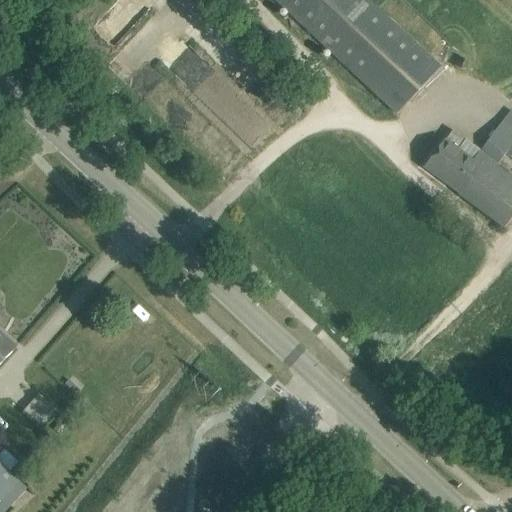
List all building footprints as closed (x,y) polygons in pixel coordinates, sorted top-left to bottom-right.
[(376,9),(367,0),(275,0),(334,55),(397,115),(441,69),(376,9)] [(511,113),(510,112),(481,151),(453,131),(446,140),(445,140),(424,168),(459,193),(458,194),(504,229),(511,218),(511,173),(499,164),(506,155),(511,159),(511,113)] [(0,365),(16,348),(0,333),(0,365)] [(37,395),(22,409),(36,424),(51,410),(37,395)] [(0,502),(19,482),(0,464),(0,502)]
